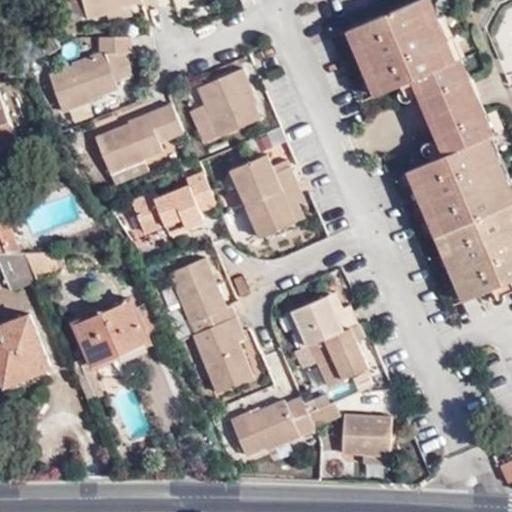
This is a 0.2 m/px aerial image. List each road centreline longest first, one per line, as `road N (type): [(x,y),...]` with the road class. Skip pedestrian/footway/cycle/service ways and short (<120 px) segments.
road 1 (tertiary): [(0,498),(511,511)]
road 2 (unknown): [(356,215),(232,295)]
